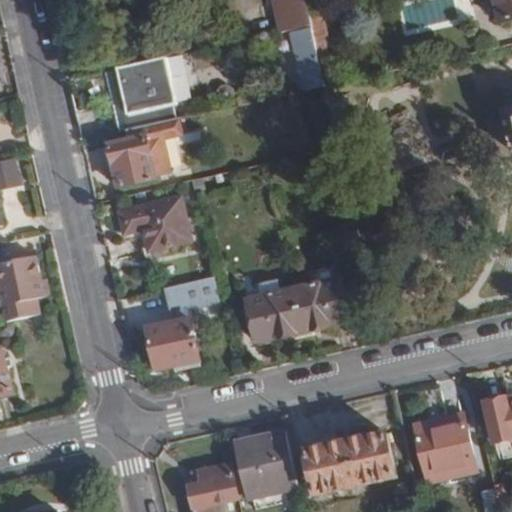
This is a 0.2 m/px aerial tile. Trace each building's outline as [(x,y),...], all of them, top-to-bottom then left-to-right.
[(274,0),(282,32),(312,26),(310,16),(306,0),(274,0)] [(511,21),(511,0),(499,0),(504,23),(511,21)] [(310,16),(312,26),(314,31),(320,58),(329,55),(325,38),(329,37),(323,14),(310,16)] [(303,79),(324,75),(320,58),(314,31),(293,36),(303,79)] [(159,56),(102,72),(116,123),(189,103),(180,74),(165,78),(159,56)] [(306,91),(326,86),(324,75),(303,79),(306,91)] [(340,148),(341,152),(346,151),(346,143),(351,141),(350,133),(365,130),(354,80),(326,86),(340,148)] [(511,113),(503,115),(511,153),(511,113)] [(183,118),(129,130),(131,140),(113,145),(108,148),(112,165),(116,164),(123,187),(160,178),(160,175),(182,169),(176,144),(174,135),(185,132),(183,118)] [(174,135),(176,144),(204,138),(202,129),(185,132),(174,135)] [(0,225),(2,225),(0,213),(0,206),(2,203),(2,199),(1,197),(0,196),(0,189),(21,185),(14,158),(0,161),(0,225)] [(194,243),(184,198),(119,213),(125,237),(145,233),(150,254),(194,243)] [(0,297),(6,324),(40,315),(37,300),(44,298),(40,281),(35,258),(0,265),(0,297)] [(192,312),(224,303),(218,278),(168,289),(175,324),(151,329),(161,370),(202,360),(192,312)] [(40,281),(44,298),(51,296),(48,280),(40,281)] [(297,290),(307,332),(351,322),(342,280),(297,290)] [(276,339),(307,332),(297,290),(282,294),(279,283),(266,285),(268,297),(251,302),(259,343),(262,342),(263,344),(275,341),(276,339)] [(0,396),(15,394),(5,353),(0,354),(0,396)] [(511,438),(511,398),(488,404),(498,442),(511,438)] [(465,416),(447,420),(450,432),(468,427),(465,416)] [(450,432),(447,420),(418,427),(432,483),(479,472),(468,427),(450,432)] [(302,491),(288,432),(236,443),(241,466),(233,468),(241,500),(242,504),(302,491)] [(399,478),(388,434),(310,452),(319,496),(399,478)] [(233,468),(233,465),(201,472),(203,484),(198,486),(192,488),(197,511),(217,511),(216,505),(241,500),(233,468)] [(511,481),(495,486),(498,501),(511,498),(511,481)] [(479,492),(483,511),(496,511),(492,489),(479,492)]
